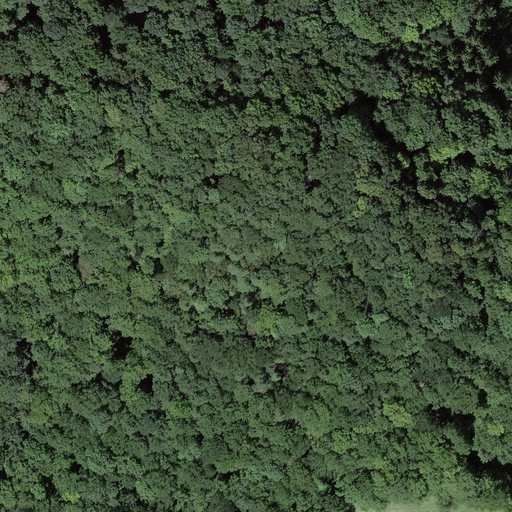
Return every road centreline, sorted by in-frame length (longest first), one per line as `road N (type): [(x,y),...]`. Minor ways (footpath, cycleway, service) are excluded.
road 1 (track): [(0,170),(57,176),(192,220)]
road 2 (track): [(0,437),(45,437),(108,454),(148,486),(162,511)]
